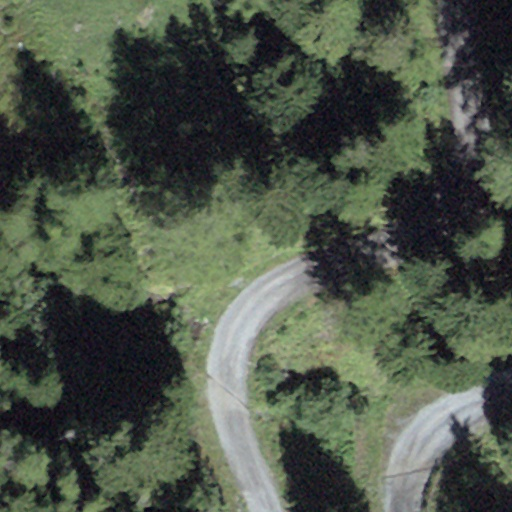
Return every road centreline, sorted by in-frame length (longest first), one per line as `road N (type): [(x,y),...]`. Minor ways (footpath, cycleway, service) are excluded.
road 1 (track): [(267,511),(232,426),(233,339),(294,281),(418,240),(464,167),(463,0)]
road 2 (track): [(511,407),(489,412),(419,463),(414,511)]
